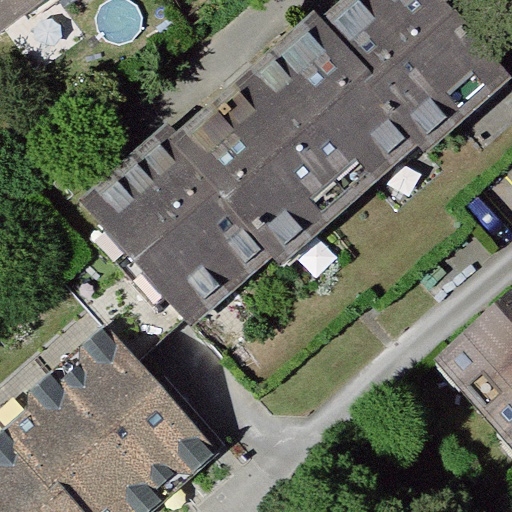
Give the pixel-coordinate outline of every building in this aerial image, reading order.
[(0,0),(0,54),(2,57),(70,0),(0,0)] [(147,145),(80,216),(197,338),(271,273),(279,288),(506,95),(423,0),(360,0),(168,165),(147,145)] [(511,175),(466,219),(493,247),(511,229),(511,175)] [(511,299),(437,369),(511,450),(511,299)] [(102,335),(0,431),(0,511),(141,511),(210,447),(102,335)]
